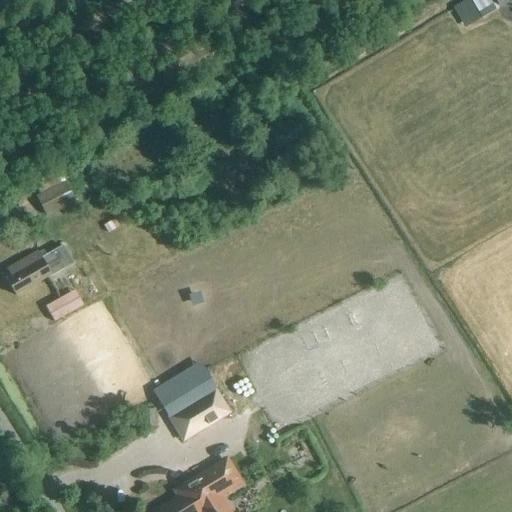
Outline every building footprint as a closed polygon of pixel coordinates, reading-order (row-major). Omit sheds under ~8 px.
[(96,0),(57,0),(68,18),(70,16),(96,0)] [(489,0),(472,0),(483,19),(496,11),(489,0)] [(75,204),(63,178),(35,192),(45,217),(75,204)] [(114,221),(104,227),(108,233),(118,227),(114,221)] [(49,275),(50,276),(72,263),(65,249),(54,255),(52,251),(46,255),(43,250),(37,253),(37,252),(8,269),(12,276),(7,279),(16,294),(49,275)] [(59,300),(45,308),(54,322),(67,314),(59,300)] [(184,439),(229,413),(215,391),(171,418),(184,439)] [(227,511),(218,496),(240,483),(226,460),(183,487),(187,493),(158,510),(159,511),(227,511)]
